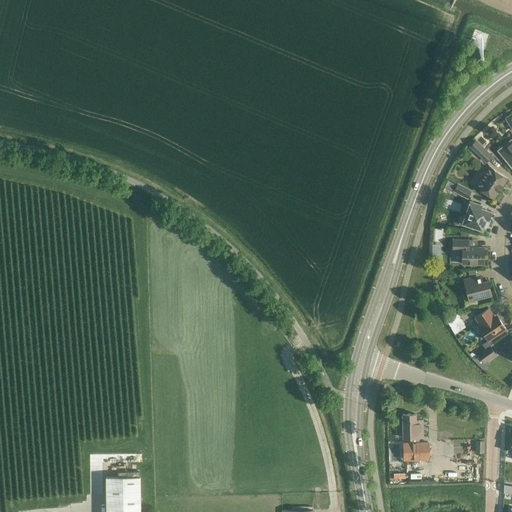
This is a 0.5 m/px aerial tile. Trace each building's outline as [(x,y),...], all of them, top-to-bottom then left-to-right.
[(472,45),(481,49),(483,43),(474,40),(472,45)] [(511,140),(499,151),(511,166),(511,140)] [(476,141),(470,147),(486,162),(492,156),(476,141)] [(499,192),(503,186),(502,185),(507,178),(490,167),(477,187),(479,188),(481,191),(483,192),(485,192),(494,198),(498,191),(499,192)] [(458,184),(454,191),(467,198),(471,191),(458,184)] [(470,202),(463,223),(482,230),(483,227),(484,228),(488,226),(490,220),(489,219),(491,212),(481,208),(482,205),(470,202)] [(453,240),(453,251),(462,251),(462,264),(484,264),(484,247),(469,247),(469,240),(453,240)] [(476,276),(464,279),(470,301),(491,295),(488,281),(478,283),(476,276)] [(494,316),(489,308),(475,317),(481,325),(477,327),(482,334),(484,333),(488,340),(506,329),(496,315),(494,316)] [(458,315),(445,319),(454,335),(465,327),(458,315)] [(511,341),(509,340),(501,349),(511,357),(511,341)] [(477,356),(472,359),(480,366),(483,369),(489,365),(486,361),(496,355),(490,346),(478,354),(478,355),(477,356)] [(423,420),(416,420),(416,414),(402,414),(403,439),(423,438),(423,420)] [(475,441),(475,453),(484,453),(485,441),(475,441)] [(428,442),(403,443),(403,460),(418,460),(418,463),(428,463),(428,442)] [(140,511),(140,476),(106,476),(106,511),(140,511)]
